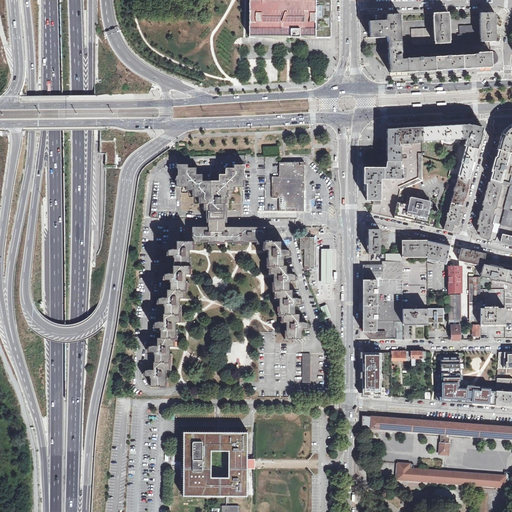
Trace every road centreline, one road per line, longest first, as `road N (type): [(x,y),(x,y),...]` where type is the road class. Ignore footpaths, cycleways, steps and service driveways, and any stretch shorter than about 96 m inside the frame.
road 1 (motorway): [(50,61),(55,511)]
road 2 (motorway): [(50,61),(28,303),(40,322),(56,328),(94,319),(118,235)]
road 3 (motorway): [(27,0),(32,144),(9,289),(26,382)]
road 4 (motorway): [(78,283),(86,251),(90,0)]
road 5 (motorway): [(78,283),(74,0)]
road 6 (motorway): [(79,511),(118,235)]
road 7 (motorway): [(73,511),(78,283)]
road 8 (secondary): [(165,102),(2,106)]
road 9 (track): [(34,511),(30,434),(0,354)]
road 10 (unclassified): [(349,403),(511,413)]
road 11 (residential): [(349,344),(511,344)]
road 12 (primary): [(508,83),(355,86)]
road 13 (secondary): [(9,124),(159,124)]
road 14 (motorway): [(118,235),(130,166),(193,123)]
road 15 (primary): [(193,123),(335,120)]
road 16 (residential): [(488,106),(491,139),(463,241)]
road 17 (motorway): [(9,124),(16,139),(0,257)]
road 18 (motorway): [(26,382),(49,511)]
road 19 (tertiary): [(349,344),(346,214)]
road 20 (primary): [(362,117),(488,106)]
road 21 (residential): [(477,2),(352,5)]
road 22 (primary): [(334,89),(210,100)]
road 23 (residential): [(463,241),(346,214)]
